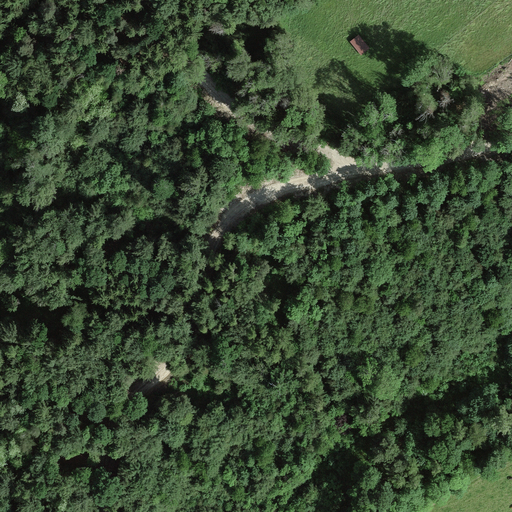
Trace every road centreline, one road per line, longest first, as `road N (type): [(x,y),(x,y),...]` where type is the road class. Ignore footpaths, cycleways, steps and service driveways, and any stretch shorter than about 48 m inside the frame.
road 1 (track): [(348,165),(227,213),(190,330),(176,355),(127,399),(112,431),(103,477),(108,511)]
road 2 (track): [(146,0),(155,35),(229,105),(348,165),(380,168),(511,141)]
